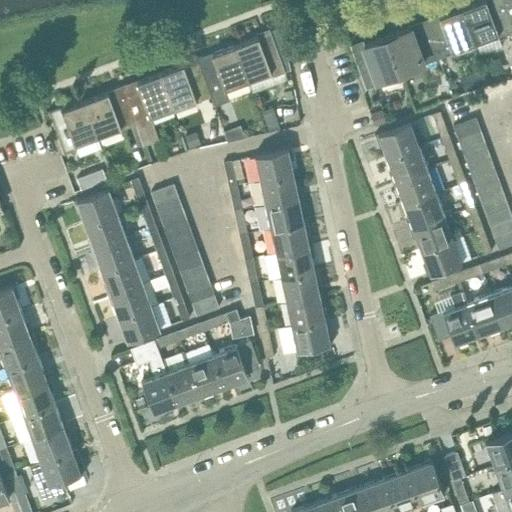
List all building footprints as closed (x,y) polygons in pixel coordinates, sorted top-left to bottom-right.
[(475,42),(511,28),(501,0),(479,0),(461,7),(475,42)] [(511,0),(501,0),(511,28),(511,0)] [(437,56),(475,42),(461,7),(423,21),(437,56)] [(399,70),(437,56),(423,21),(386,35),(399,70)] [(285,70),(269,28),(268,28),(269,32),(235,44),(248,80),(282,67),(284,71),(285,70)] [(399,70),(386,35),(353,47),(351,43),(350,44),(366,86),(367,86),(366,82),(399,70)] [(230,99),(226,88),(248,80),(235,44),(197,58),(211,94),(211,93),(215,104),(230,99)] [(173,107),(211,94),(197,58),(160,72),(173,107)] [(462,75),(460,76),(466,91),(488,83),(482,68),(469,72),(462,75)] [(144,144),(159,139),(151,116),(173,107),(160,72),(122,86),(135,121),(144,144)] [(98,135),(135,121),(122,86),(85,100),(98,135)] [(243,94),(233,97),(238,114),(248,111),(243,94)] [(98,135),(85,100),(51,112),(49,109),(48,109),(64,152),(65,152),(64,148),(98,135)] [(273,108),(262,112),(269,132),(281,128),(273,108)] [(432,113),(440,131),(447,129),(440,110),(432,113)] [(458,137),(480,129),(475,116),(453,124),(458,137)] [(387,156),(419,144),(410,120),(378,132),(387,156)] [(462,148),(484,140),(480,129),(458,137),(462,148)] [(448,155),(456,152),(449,134),(441,136),(448,155)] [(466,159),(488,151),(484,140),(462,148),(466,159)] [(395,179),(427,168),(419,144),(387,156),(395,179)] [(260,178),(293,171),(288,147),(254,154),(260,178)] [(470,170),(492,162),(488,151),(466,159),(470,170)] [(457,178),(464,175),(457,157),(450,160),(457,178)] [(474,181),(496,173),(492,162),(470,170),(474,181)] [(229,185),(237,184),(232,164),(225,166),(229,185)] [(404,203),(436,191),(427,168),(395,179),(404,203)] [(265,203),(299,196),(293,171),(260,178),(265,203)] [(478,192),(501,184),(496,173),(474,181),(478,192)] [(138,197),(145,195),(138,176),(130,179),(138,197)] [(465,202),(473,199),(466,180),(458,183),(465,202)] [(156,204),(178,196),(174,182),(151,191),(156,204)] [(482,203),(505,195),(501,184),(478,192),(482,203)] [(85,222),(117,210),(109,187),(76,199),(85,222)] [(234,210),(242,208),(237,188),(230,190),(234,210)] [(412,226),(444,215),(436,191),(404,203),(412,226)] [(486,214),(509,206),(505,195),(482,203),(486,214)] [(159,213),(182,205),(178,196),(156,204),(159,213)] [(271,228),(304,221),(299,196),(265,203),(271,228)] [(140,202),(146,221),(154,218),(147,199),(140,202)] [(474,204),(467,206),(473,224),(481,222),(474,204)] [(163,224),(186,217),(182,205),(159,213),(163,224)] [(490,225),(511,217),(511,215),(509,206),(486,214),(490,225)] [(93,246),(126,234),(117,210),(85,222),(93,246)] [(239,234),(247,232),(243,213),(235,214),(239,234)] [(421,249),(453,237),(444,215),(412,226),(421,249)] [(167,236),(190,228),(186,217),(163,224),(167,236)] [(494,237),(511,230),(511,217),(490,225),(494,237)] [(276,252),(309,244),(304,221),(271,228),(276,252)] [(155,244),(162,242),(156,223),(148,226),(155,244)] [(484,254),(492,251),(483,226),(475,229),(484,254)] [(172,247),(194,239),(190,228),(167,236),(172,247)] [(498,248),(511,242),(511,230),(494,237),(498,248)] [(102,269),(134,257),(126,234),(93,246),(102,269)] [(245,258),(252,256),(248,237),(240,239),(245,258)] [(429,273),(452,265),(461,261),(453,237),(421,249),(429,273)] [(176,258),(198,250),(194,239),(172,247),(176,258)] [(281,277),(315,269),(309,244),(276,252),(281,277)] [(163,268),(171,265),(164,247),(157,249),(163,268)] [(180,269),(202,261),(198,250),(176,258),(180,269)] [(502,255),(483,261),(486,270),(505,263),(502,255)] [(111,293),(143,281),(134,257),(102,269),(111,293)] [(184,280),(206,272),(202,261),(180,269),(184,280)] [(250,282),(257,281),(253,261),(246,263),(250,282)] [(462,279),(481,272),(478,263),(459,270),(462,279)] [(286,300),(320,293),(315,269),(281,277),(286,300)] [(172,270),(165,273),(172,291),(179,289),(172,270)] [(440,287),(458,281),(454,271),(437,278),(440,287)] [(188,292),(211,283),(206,272),(184,280),(188,292)] [(119,316),(151,304),(143,281),(111,293),(119,316)] [(192,303),(215,295),(211,283),(188,292),(192,303)] [(501,325),(511,321),(511,284),(489,293),(501,325)] [(0,315),(21,308),(12,285),(0,289),(0,315)] [(255,307),(263,305),(259,285),(251,287),(255,307)] [(477,334),(461,290),(451,294),(455,305),(444,309),(430,314),(438,337),(451,332),(455,342),(477,334)] [(467,301),(463,290),(461,290),(477,334),(501,325),(489,293),(467,301)] [(182,320),(190,317),(188,312),(181,293),(173,296),(182,320)] [(291,325),(325,318),(320,293),(286,300),(291,325)] [(196,314),(219,306),(215,295),(192,303),(196,314)] [(128,340),(160,328),(151,304),(119,316),(128,340)] [(229,322),(240,318),(236,307),(225,311),(229,322)] [(0,344),(30,333),(21,308),(0,315),(0,344)] [(264,310),(256,311),(260,331),(268,329),(264,310)] [(209,327),(228,321),(224,312),(205,319),(209,327)] [(297,349),(330,342),(325,318),(291,325),(297,349)] [(185,336),(204,329),(201,321),(182,327),(185,336)] [(154,338),(157,346),(181,338),(177,329),(154,338)] [(0,350),(6,368),(39,356),(30,333),(0,344),(0,350)] [(266,355),(274,354),(269,334),(261,336),(266,355)] [(166,370),(157,346),(154,338),(130,347),(137,364),(149,359),(155,374),(141,378),(154,411),(178,402),(166,370)] [(250,339),(212,353),(224,385),(248,376),(245,369),(259,363),(250,339)] [(201,393),(224,385),(212,353),(189,361),(201,393)] [(15,392),(47,380),(39,356),(6,368),(15,392)] [(178,402),(201,393),(189,361),(166,370),(178,402)] [(23,413),(55,402),(47,380),(15,392),(23,413)] [(32,437),(64,425),(55,402),(23,413),(32,437)] [(40,460),(73,449),(72,448),(64,425),(32,437),(40,460)] [(494,464),(511,457),(511,430),(485,440),(492,459),(494,464)] [(77,446),(72,448),(73,449),(40,460),(30,464),(42,498),(67,489),(63,478),(81,472),(78,463),(83,461),(77,446)] [(7,472),(15,469),(8,450),(0,453),(7,472)] [(461,476),(465,475),(456,451),(443,456),(451,479),(460,476),(461,476)] [(502,488),(511,484),(511,457),(494,464),(502,488)] [(406,468),(418,501),(443,492),(432,459),(406,468)] [(406,468),(383,477),(395,509),(395,511),(405,511),(420,507),(418,501),(406,468)] [(0,501),(9,498),(0,472),(0,501)] [(467,495),(461,476),(460,476),(451,479),(458,498),(467,495)] [(369,511),(387,511),(395,509),(383,477),(360,485),(369,511)] [(499,511),(506,511),(511,511),(511,510),(511,484),(502,488),(492,491),(499,511)] [(343,511),(369,511),(360,485),(337,493),(343,511)] [(30,511),(24,493),(16,496),(22,511),(30,511)] [(313,502),(316,511),(343,511),(337,493),(313,502)] [(316,511),(313,502),(291,510),(291,511),(316,511)]
